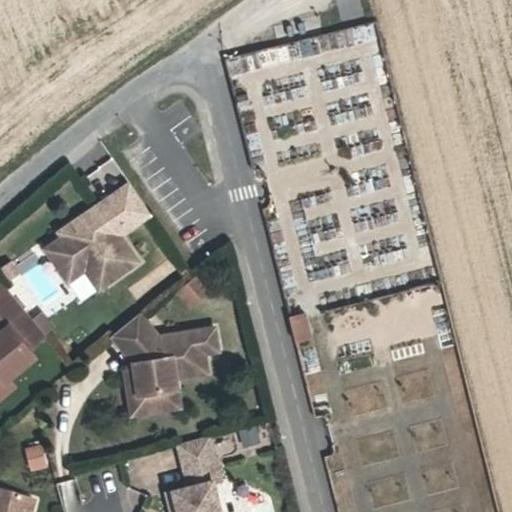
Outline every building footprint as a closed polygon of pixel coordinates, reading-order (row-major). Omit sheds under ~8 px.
[(109,160),(87,176),(95,186),(116,170),(109,160)] [(143,203),(128,181),(114,191),(129,213),(143,203)] [(148,210),(143,203),(129,213),(114,191),(78,215),(82,221),(61,235),(44,247),(67,280),(84,268),(92,262),(106,281),(137,259),(119,233),(149,212),(148,210)] [(58,230),(61,235),(82,221),(78,215),(58,230)] [(9,281),(37,259),(28,248),(1,270),(9,281)] [(97,287),(106,281),(92,262),(84,268),(97,287)] [(182,289),(193,303),(207,292),(196,278),(182,289)] [(29,348),(46,335),(4,283),(0,286),(0,331),(1,333),(0,333),(0,396),(14,385),(8,378),(35,356),(29,348)] [(189,306),(193,303),(182,289),(178,292),(189,306)] [(158,337),(139,314),(112,336),(134,363),(135,369),(142,413),(170,408),(167,391),(177,389),(175,378),(207,373),(204,353),(218,351),(215,328),(158,337)] [(310,339),(304,315),(291,318),(297,342),(310,339)] [(132,414),(142,413),(135,369),(125,371),(132,414)] [(167,391),(170,408),(180,407),(177,389),(167,391)] [(259,442),(255,426),(238,430),(242,447),(259,442)] [(220,480),(209,436),(178,444),(189,487),(167,493),(171,511),(220,511),(213,482),(220,480)] [(46,466),(41,444),(25,448),(31,470),(46,466)] [(29,511),(32,501),(0,491),(0,511),(29,511)]
